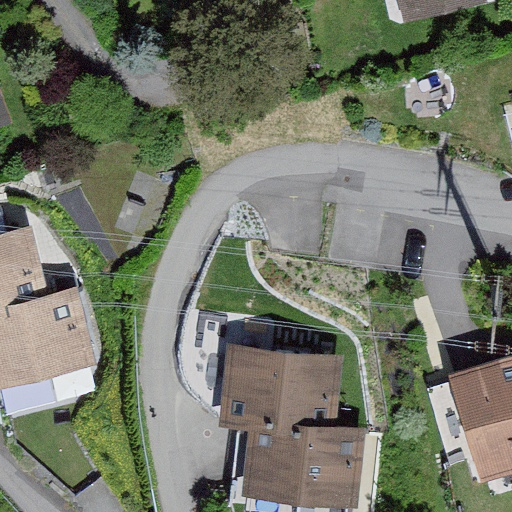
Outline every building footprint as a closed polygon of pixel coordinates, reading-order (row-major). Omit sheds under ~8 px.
[(384,0),(391,23),(475,0),(384,0)] [(0,119),(12,115),(0,81),(0,119)] [(0,379),(98,358),(80,279),(49,285),(32,210),(0,217),(0,379)] [(255,415),(245,485),(362,501),(374,420),(343,415),(353,345),(231,328),(220,410),(255,415)] [(511,342),(450,360),(484,475),(511,466),(511,342)]
